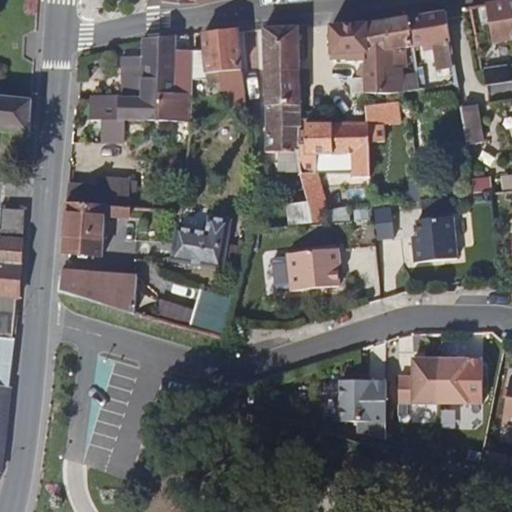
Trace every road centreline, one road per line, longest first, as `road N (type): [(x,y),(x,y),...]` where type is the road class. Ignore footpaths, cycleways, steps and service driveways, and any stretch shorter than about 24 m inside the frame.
road 1 (residential): [(511,318),(444,313),(237,370),(212,370),(35,319)]
road 2 (unclassified): [(61,36),(35,319)]
road 3 (residential): [(61,36),(324,0)]
road 4 (unclassified): [(35,319),(26,449),(11,511)]
